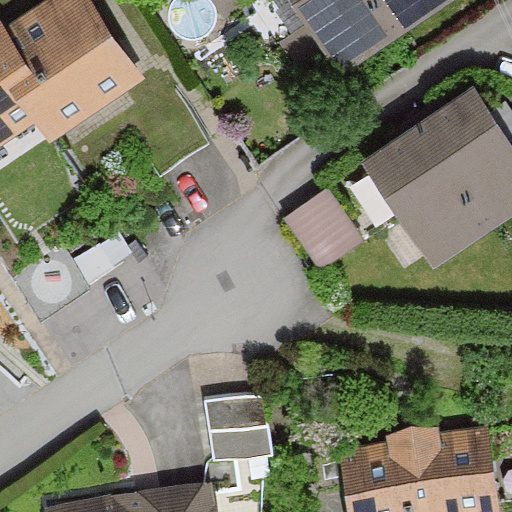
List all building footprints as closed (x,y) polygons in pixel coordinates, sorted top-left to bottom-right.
[(100,0),(42,0),(0,25),(0,35),(48,115),(55,127),(145,73),(100,0)] [(296,0),(343,68),(396,32),(374,0),(296,0)] [(442,0),(374,0),(396,32),(442,0)] [(0,144),(48,115),(0,35),(0,144)] [(511,212),(511,140),(478,90),(424,126),(492,226),(511,212)] [(438,262),(492,226),(424,126),(371,163),(438,262)] [(337,172),(293,192),(317,245),(361,225),(337,172)] [(266,371),(208,380),(218,440),(276,430),(266,371)] [(502,511),(500,445),(341,449),(342,511),(502,511)] [(216,511),(213,477),(51,493),(53,511),(216,511)]
